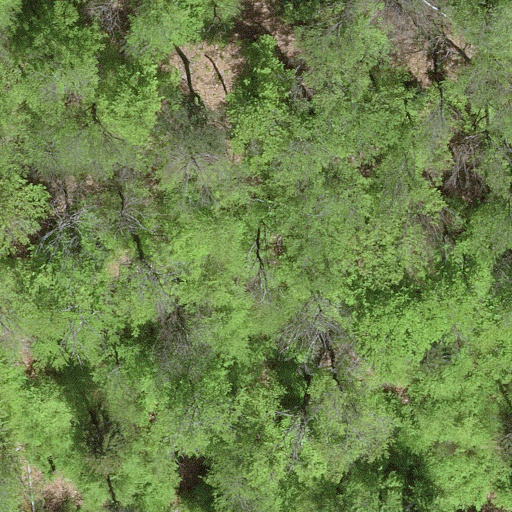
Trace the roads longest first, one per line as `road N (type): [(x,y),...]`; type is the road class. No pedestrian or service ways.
road 1 (track): [(511,316),(0,316)]
road 2 (motorway): [(0,169),(174,511)]
road 3 (motorway): [(374,0),(511,281)]
